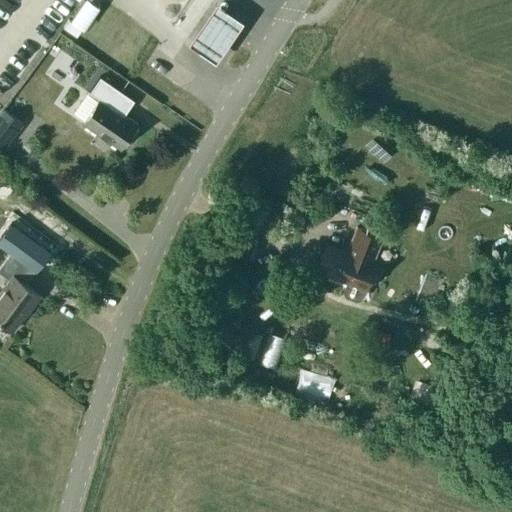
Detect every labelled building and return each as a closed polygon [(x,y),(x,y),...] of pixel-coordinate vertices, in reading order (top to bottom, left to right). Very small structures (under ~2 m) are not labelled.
[(37,0),(29,0),(26,3),(36,15),(44,8),(37,0)] [(248,22),(220,5),(194,44),(221,61),(248,22)] [(128,25),(101,7),(66,62),(74,68),(76,66),(82,70),(81,72),(155,123),(181,85),(178,83),(189,68),(138,33),(137,35),(126,28),(128,25)] [(121,148),(139,124),(101,97),(83,121),(121,148)] [(2,106),(0,109),(0,145),(3,148),(23,122),(2,106)] [(250,130),(235,148),(246,157),(261,139),(250,130)] [(377,159),(389,152),(381,140),(370,147),(377,159)] [(348,252),(328,244),(319,265),(368,285),(377,263),(374,261),(384,235),(359,225),(348,252)] [(35,269),(10,250),(0,263),(0,271),(8,278),(0,289),(0,321),(11,329),(26,308),(28,309),(40,294),(25,282),(35,269)] [(222,282),(199,273),(174,337),(197,346),(222,282)] [(278,372),(287,335),(269,331),(261,368),(278,372)] [(511,385),(511,386),(506,384),(507,383),(505,383),(505,384),(502,385),(499,387),(498,386),(496,395),(495,395),(495,396),(496,396),(499,400),(498,401),(500,403),(501,402),(503,403),(505,404),(506,405),(508,404),(508,403),(511,402),(511,385)]
